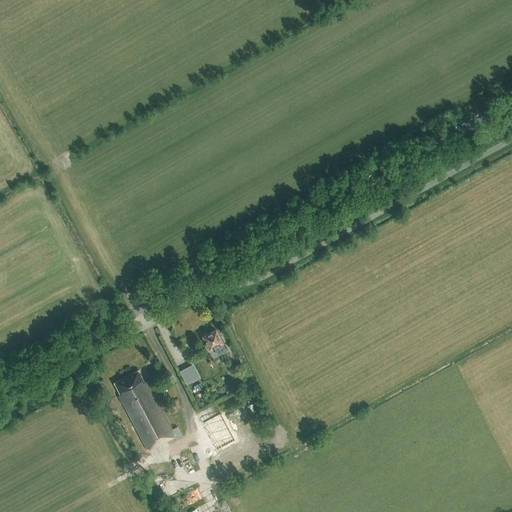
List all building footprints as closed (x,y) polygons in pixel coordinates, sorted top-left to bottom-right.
[(216,329),(209,333),(208,333),(207,333),(206,334),(205,335),(204,336),(202,336),(209,350),(216,346),(220,353),(225,350),(221,343),(223,343),(216,329)] [(156,375),(163,372),(160,367),(153,370),(156,375)] [(168,444),(182,436),(177,427),(171,430),(146,381),(144,382),(137,370),(114,383),(120,395),(118,396),(147,450),(166,439),(168,444)] [(191,389),(203,383),(199,374),(193,377),(189,370),(183,373),(191,389)] [(204,442),(222,434),(209,408),(198,414),(203,423),(196,426),(204,442)]
